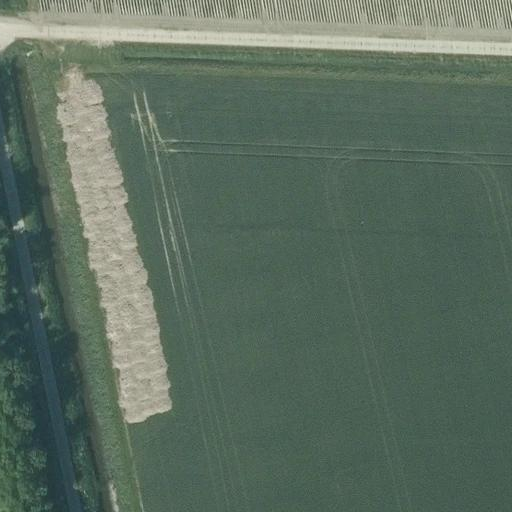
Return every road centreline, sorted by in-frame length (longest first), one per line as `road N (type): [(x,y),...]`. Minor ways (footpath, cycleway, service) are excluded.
road 1 (track): [(0,34),(511,53)]
road 2 (track): [(74,511),(0,142)]
